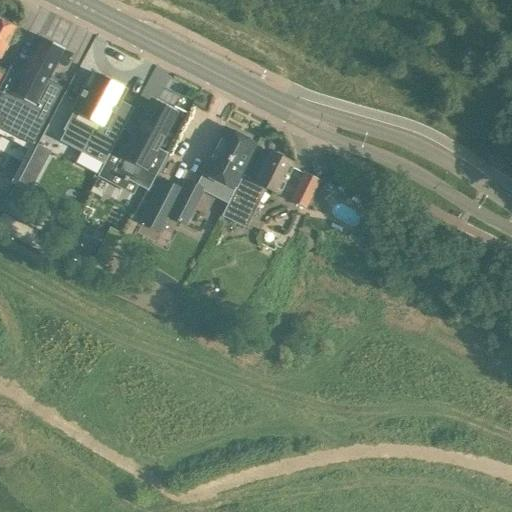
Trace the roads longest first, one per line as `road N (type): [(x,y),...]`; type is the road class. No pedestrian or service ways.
road 1 (primary): [(267,98),(511,231)]
road 2 (primary): [(511,205),(423,148),(267,98)]
road 3 (primary): [(267,98),(68,0)]
